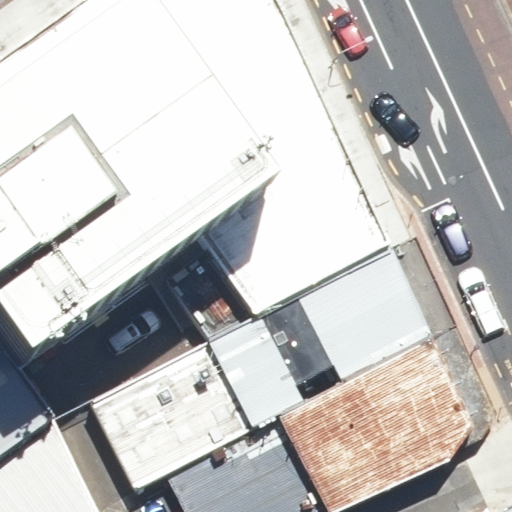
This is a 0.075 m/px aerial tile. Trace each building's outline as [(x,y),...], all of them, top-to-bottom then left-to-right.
[(258,191),(188,240),(244,316),(379,247),(263,0),(58,0),(0,41),(0,88),(122,3),(258,191)] [(0,88),(0,350),(11,366),(188,240),(258,191),(122,3),(0,88)] [(421,335),(379,247),(244,316),(81,401),(126,489),(157,473),(267,415),(421,335)] [(462,427),(421,335),(267,415),(316,511),(331,511),(437,462),(462,427)] [(0,511),(89,511),(44,413),(11,366),(0,350),(0,511)] [(316,511),(267,415),(157,473),(177,511),(316,511)]
